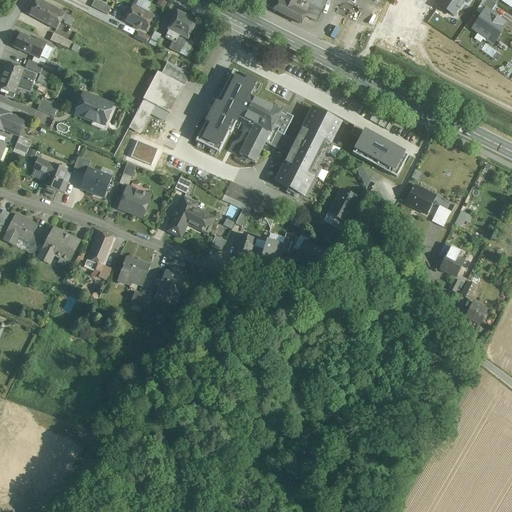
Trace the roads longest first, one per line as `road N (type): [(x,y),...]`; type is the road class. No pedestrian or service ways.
road 1 (residential): [(455,332),(360,292),(214,267),(0,189)]
road 2 (primary): [(208,0),(511,152)]
road 3 (residential): [(371,168),(455,332)]
